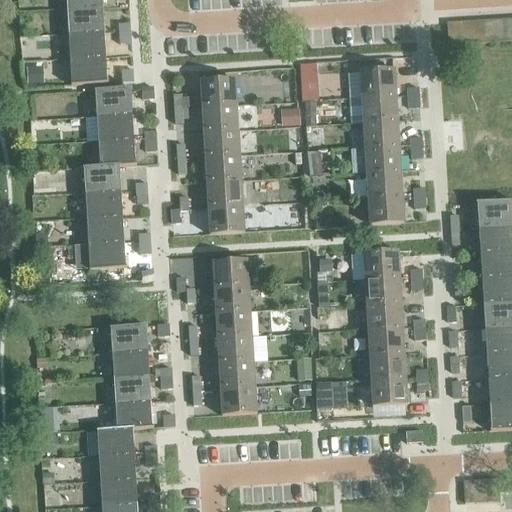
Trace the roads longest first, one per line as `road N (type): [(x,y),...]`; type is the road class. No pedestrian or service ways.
road 1 (residential): [(440,459),(184,474),(186,511)]
road 2 (residential): [(154,0),(156,23),(406,8)]
